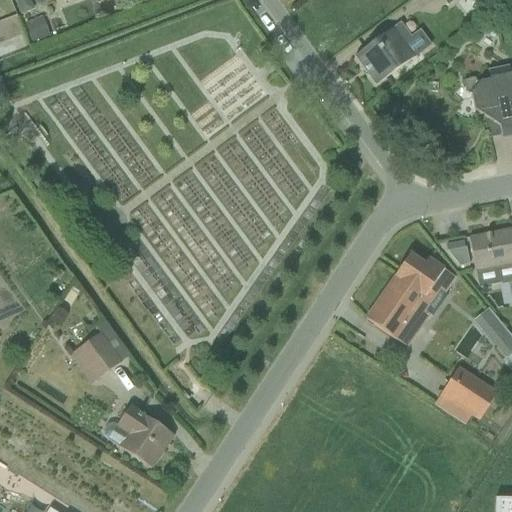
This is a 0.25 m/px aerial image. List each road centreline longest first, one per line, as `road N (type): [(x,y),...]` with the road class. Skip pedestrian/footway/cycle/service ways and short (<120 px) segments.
road 1 (residential): [(191,511),(379,232),(405,206)]
road 2 (residential): [(257,0),(405,206)]
